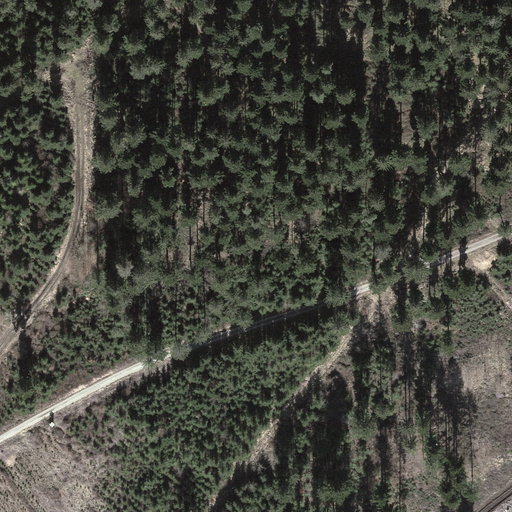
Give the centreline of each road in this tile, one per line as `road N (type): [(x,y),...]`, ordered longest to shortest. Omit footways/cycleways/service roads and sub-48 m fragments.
road 1 (track): [(0,444),(144,365),(511,226)]
road 2 (track): [(0,356),(58,282),(84,184),(76,67)]
road 3 (track): [(0,103),(76,67),(144,3)]
